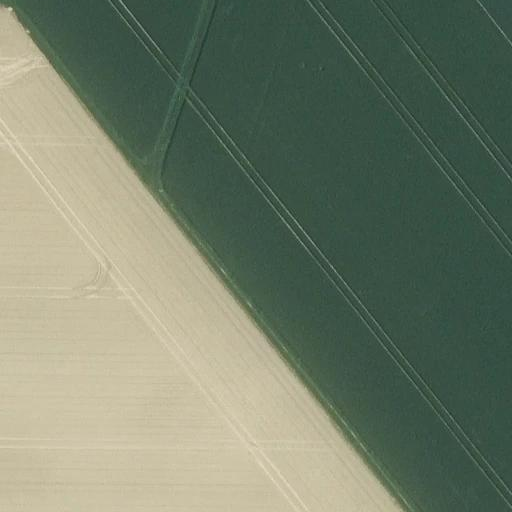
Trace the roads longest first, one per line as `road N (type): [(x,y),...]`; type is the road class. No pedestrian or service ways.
road 1 (track): [(411,511),(11,0)]
road 2 (track): [(154,182),(216,0)]
